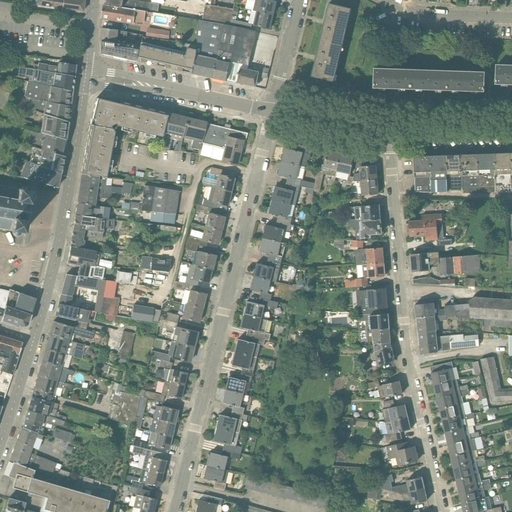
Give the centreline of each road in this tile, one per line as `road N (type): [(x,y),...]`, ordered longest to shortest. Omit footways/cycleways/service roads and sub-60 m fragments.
road 1 (residential): [(175,511),(272,112)]
road 2 (residential): [(442,511),(407,357),(389,133)]
road 3 (residential): [(35,337),(84,76)]
road 4 (residential): [(272,112),(84,76)]
road 5 (residential): [(511,20),(423,18),(379,0)]
road 6 (residential): [(511,130),(389,133)]
